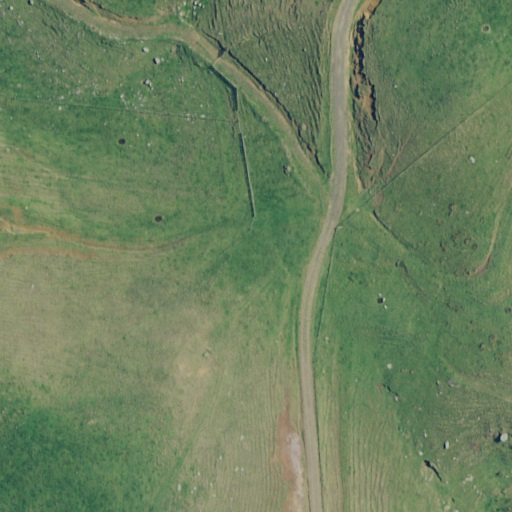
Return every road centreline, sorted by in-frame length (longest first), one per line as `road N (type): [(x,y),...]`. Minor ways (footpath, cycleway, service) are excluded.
road 1 (track): [(302,511),(313,226),(326,192),(340,38),(351,0)]
road 2 (track): [(0,198),(101,235),(313,226)]
